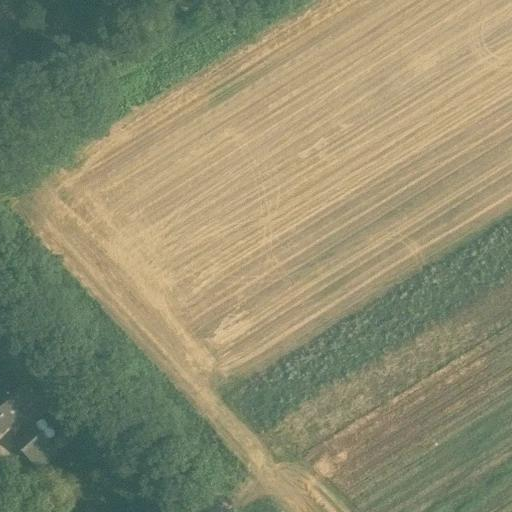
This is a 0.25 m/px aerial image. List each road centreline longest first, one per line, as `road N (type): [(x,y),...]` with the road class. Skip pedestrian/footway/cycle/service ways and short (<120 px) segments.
road 1 (unclassified): [(225,511),(0,264)]
road 2 (unclassified): [(0,115),(186,0)]
